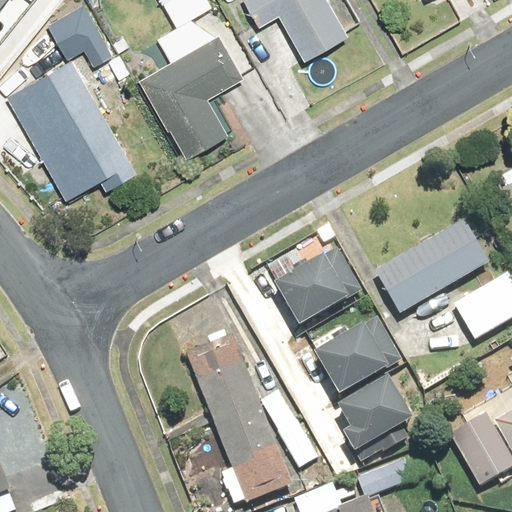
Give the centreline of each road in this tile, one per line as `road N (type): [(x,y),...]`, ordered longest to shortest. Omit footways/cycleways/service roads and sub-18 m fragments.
road 1 (residential): [(511,52),(58,317)]
road 2 (residential): [(136,511),(58,317)]
